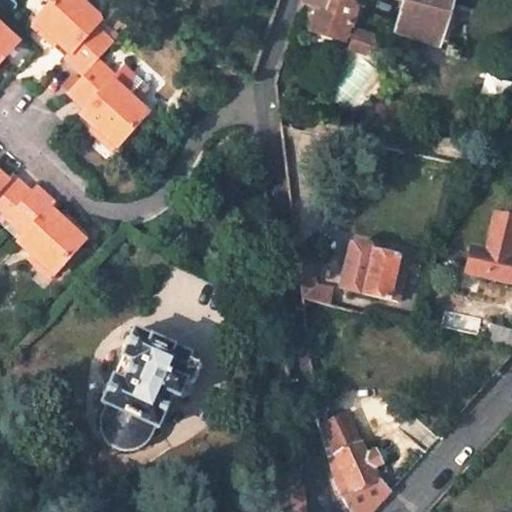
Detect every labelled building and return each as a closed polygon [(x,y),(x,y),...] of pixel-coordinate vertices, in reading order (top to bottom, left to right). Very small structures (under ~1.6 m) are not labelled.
[(86,78),(100,62),(116,44),(97,28),(102,22),(79,0),(58,0),(38,23),(59,44),(71,55),(66,60),(86,78)] [(305,0),(314,3),(306,26),(332,36),(336,26),(341,25),(347,6),(344,0),(305,0)] [(398,0),(400,1),(391,31),(418,41),(421,30),(437,34),(444,11),(445,7),(447,0),(398,0)] [(443,50),(456,11),(445,7),(444,11),(437,34),(421,30),(418,41),(443,50)] [(59,44),(38,23),(33,28),(55,48),(59,44)] [(0,25),(0,62),(18,43),(0,25)] [(84,117),(96,127),(119,147),(149,114),(116,84),(120,80),(100,62),(86,78),(70,95),(89,112),(84,117)] [(511,87),(488,71),(477,88),(500,104),(511,87)] [(119,147),(96,127),(91,132),(114,152),(119,147)] [(218,148),(227,160),(239,150),(230,139),(218,148)] [(201,195),(236,209),(247,188),(213,172),(201,195)] [(0,224),(5,220),(29,194),(11,176),(6,181),(0,175),(0,224)] [(38,192),(34,188),(29,194),(5,220),(25,237),(18,245),(29,255),(51,275),(81,242),(61,222),(50,211),(53,207),(38,192)] [(511,257),(509,257),(511,244),(511,219),(493,215),(485,251),(470,248),(464,273),(511,283),(511,257)] [(86,237),(65,217),(61,222),(81,242),(86,237)] [(398,300),(407,258),(373,251),(369,245),(355,242),(349,246),(340,287),(398,300)] [(311,253),(295,256),(300,297),(327,304),(331,288),(315,283),(311,253)] [(24,261),(45,280),(51,275),(29,255),(24,261)] [(511,349),(511,328),(491,323),(486,343),(511,349)] [(136,333),(102,407),(107,408),(101,421),(100,425),(100,432),(102,439),(109,448),(113,451),(119,454),(128,455),(134,453),(142,449),(144,446),(148,442),(153,431),(158,432),(173,400),(178,402),(186,386),(188,388),(194,387),(200,373),(200,369),(189,362),(191,358),(136,333)] [(344,415),(318,427),(341,498),(377,479),(371,467),(381,461),(374,449),(364,454),(359,443),(358,443),(344,415)] [(8,432),(0,441),(0,445),(36,477),(45,466),(8,432)] [(341,498),(349,511),(371,511),(388,493),(377,479),(341,498)] [(0,511),(14,511),(20,506),(0,489),(0,511)] [(96,511),(86,503),(77,511),(96,511)]
